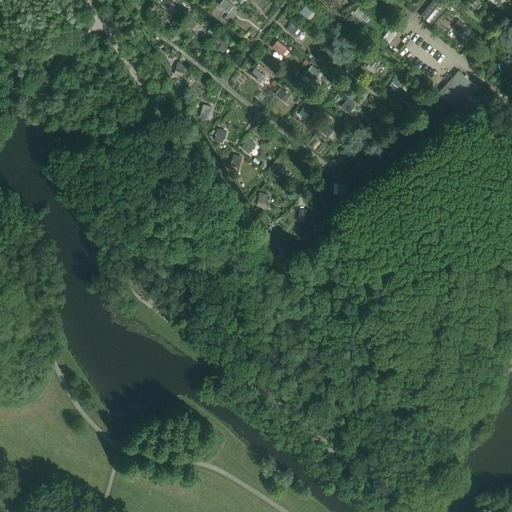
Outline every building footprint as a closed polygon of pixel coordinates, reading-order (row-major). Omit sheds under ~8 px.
[(167,10),(172,4),(173,3),(169,0),(164,0),(160,5),(167,10)] [(234,7),(225,0),(223,0),(219,6),(229,13),(234,7)] [(441,0),(433,0),(421,16),(431,25),(448,5),(441,0)] [(315,14),(306,6),(300,13),(310,20),(315,14)] [(361,18),(366,11),(360,6),(354,13),(361,18)] [(201,25),(191,17),(186,24),(196,32),(201,25)] [(459,33),(465,25),(459,20),(452,28),(459,33)] [(302,32),(292,24),(287,31),(296,39),(302,32)] [(390,48),(400,34),(391,28),(382,42),(390,48)] [(339,33),(333,39),(340,44),(345,38),(339,33)] [(227,47),(217,39),(211,47),(213,49),(214,47),(222,53),(227,47)] [(282,56),(288,49),(278,41),(272,48),(282,56)] [(327,62),(332,55),(325,49),(320,56),(327,62)] [(372,60),(369,64),(376,70),(379,65),(372,60)] [(511,65),(510,60),(502,63),(505,71),(511,67),(511,65)] [(182,77),(186,64),(178,62),(174,75),(182,77)] [(315,82),(322,73),(313,65),(305,75),(315,82)] [(266,77),(256,69),(250,76),(261,84),(266,77)] [(473,94),(478,88),(459,71),(439,94),(458,111),(461,108),(467,114),(479,99),(473,94)] [(396,78),(392,83),(398,88),(402,83),(396,78)] [(290,96),(280,88),(275,95),(285,102),(290,96)] [(485,93),(481,96),(488,102),(491,98),(485,93)] [(347,99),(341,107),(348,113),(355,105),(347,99)] [(208,121),(212,107),(203,104),(199,118),(208,121)] [(314,114),(304,107),(300,114),(309,121),(314,114)] [(435,127),(436,118),(423,117),(422,126),(435,127)] [(327,125),(322,132),(332,139),(337,133),(327,125)] [(223,143),(226,131),(218,128),(214,141),(223,143)] [(414,143),(415,134),(401,133),(401,142),(414,143)] [(246,142),(241,148),(248,153),(253,147),(246,142)] [(238,168),(242,157),(234,154),(231,165),(238,168)] [(375,170),(375,166),(360,165),(360,174),(372,175),(373,170),(375,170)] [(276,166),(271,172),(280,179),(285,173),(276,166)] [(346,194),(347,185),(339,185),(339,184),(334,183),(334,194),(338,194),(338,193),(346,194)] [(265,208),(269,195),(260,193),(257,206),(265,208)] [(312,220),(313,211),(300,210),(299,218),(312,220)]
